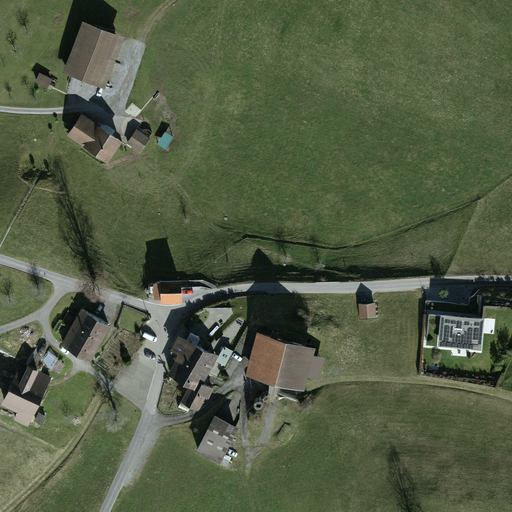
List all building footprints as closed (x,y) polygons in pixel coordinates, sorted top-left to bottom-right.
[(85,24),(68,70),(99,82),(116,35),(85,24)] [(40,74),(36,80),(48,86),(51,79),(40,74)] [(82,115),(70,134),(88,146),(101,127),(82,115)] [(101,127),(88,146),(107,158),(119,139),(101,127)] [(137,129),(128,142),(140,151),(149,138),(137,129)] [(168,150),(173,137),(165,134),(159,146),(168,150)] [(161,282),(154,283),(155,298),(163,298),(163,300),(180,300),(179,281),(161,282)] [(374,303),(360,303),(361,316),(374,316),(374,303)] [(63,343),(75,350),(95,316),(83,309),(63,343)] [(483,318),(443,314),(440,342),(480,345),(483,318)] [(108,324),(95,316),(75,350),(88,358),(108,324)] [(179,359),(193,367),(203,349),(195,345),(199,337),(191,333),(186,340),(178,336),(172,347),(179,351),(175,357),(179,359)] [(305,346),(266,335),(256,374),(301,386),(303,378),(296,376),(305,346)] [(232,351),(224,347),(217,360),(225,364),(232,351)] [(215,355),(203,349),(193,367),(205,374),(215,355)] [(201,382),(205,374),(193,367),(179,359),(171,374),(191,385),(182,400),(197,408),(204,395),(207,397),(212,388),(201,382)] [(27,366),(21,363),(4,398),(20,405),(15,417),(28,423),(50,377),(36,370),(37,369),(27,364),(27,366)] [(45,415),(40,412),(36,419),(42,422),(45,415)] [(234,427),(215,416),(197,450),(217,460),(234,427)]
